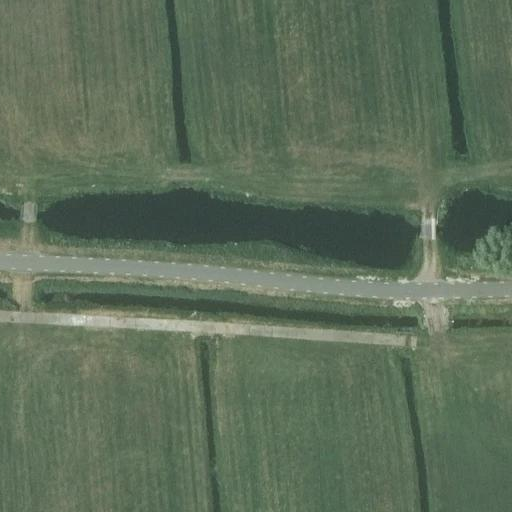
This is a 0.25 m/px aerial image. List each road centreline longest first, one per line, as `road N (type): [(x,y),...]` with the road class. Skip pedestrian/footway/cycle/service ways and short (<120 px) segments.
road 1 (unclassified): [(511,289),(0,267)]
road 2 (track): [(28,204),(25,325)]
